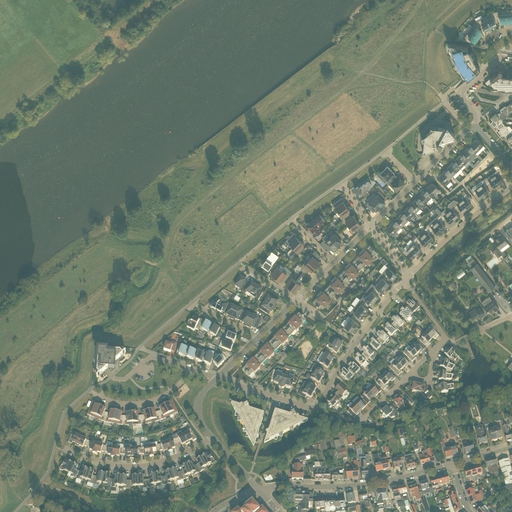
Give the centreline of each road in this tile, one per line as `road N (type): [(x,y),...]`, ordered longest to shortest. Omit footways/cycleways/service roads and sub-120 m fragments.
road 1 (residential): [(216,378),(316,408),(404,281)]
road 2 (track): [(0,452),(35,420),(45,386),(67,371),(73,331),(103,317),(122,279),(146,265)]
road 3 (residential): [(258,489),(375,483),(451,464)]
road 4 (residential): [(364,422),(443,340),(404,281)]
road 5 (residential): [(67,449),(138,467),(212,437)]
road 6 (residential): [(407,277),(511,187)]
